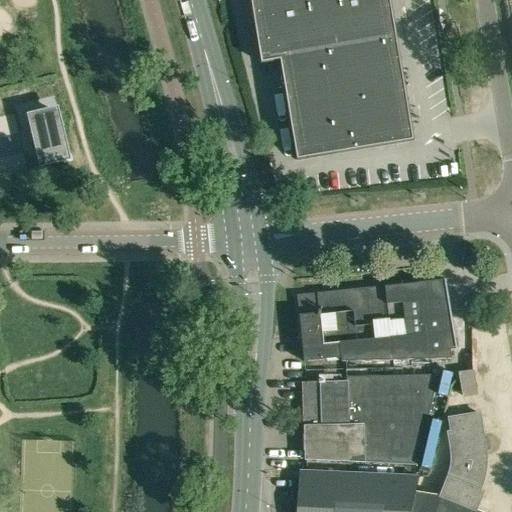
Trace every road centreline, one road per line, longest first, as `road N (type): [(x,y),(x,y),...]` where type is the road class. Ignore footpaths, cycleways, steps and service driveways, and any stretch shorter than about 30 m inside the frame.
road 1 (secondary): [(244,511),(253,294),(245,238)]
road 2 (unclassified): [(245,238),(511,215)]
road 3 (secondary): [(245,238),(190,0)]
road 4 (residential): [(0,245),(196,240)]
road 5 (unclassified): [(511,151),(487,0)]
